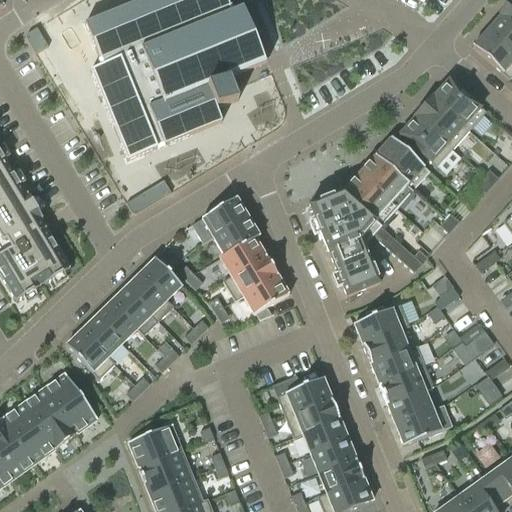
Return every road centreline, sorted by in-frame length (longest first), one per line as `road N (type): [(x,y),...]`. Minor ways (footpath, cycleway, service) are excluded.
road 1 (residential): [(394,511),(257,168)]
road 2 (residential): [(0,69),(116,261)]
road 3 (residential): [(257,168),(401,80),(433,47)]
road 4 (residential): [(116,261),(169,218),(257,168)]
road 5 (residential): [(0,372),(116,261)]
